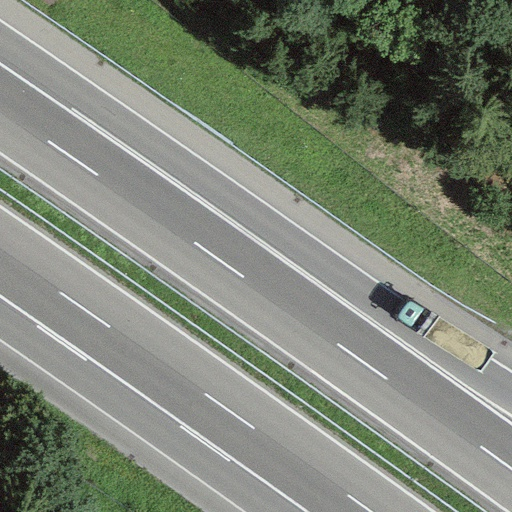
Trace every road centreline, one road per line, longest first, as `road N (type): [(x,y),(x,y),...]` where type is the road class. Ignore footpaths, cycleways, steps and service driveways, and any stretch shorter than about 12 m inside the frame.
road 1 (motorway): [(0,251),(370,511)]
road 2 (motorway): [(511,468),(211,252)]
road 3 (motorway): [(511,398),(211,252)]
road 4 (motorway): [(211,252),(0,107)]
